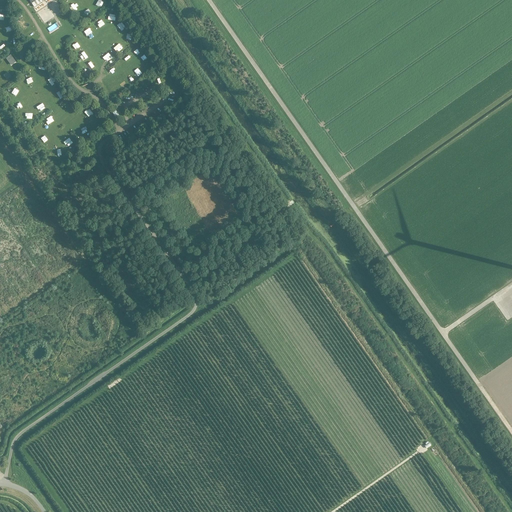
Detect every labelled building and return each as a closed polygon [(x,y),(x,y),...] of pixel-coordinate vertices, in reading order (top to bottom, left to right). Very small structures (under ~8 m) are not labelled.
[(102,57),(104,60),(111,56),(108,52),(102,57)] [(6,58),(11,65),(15,62),(10,56),(6,58)] [(86,65),(90,70),(95,67),(91,62),(86,65)] [(48,80),(51,85),(56,82),(53,77),(48,80)] [(60,98),(64,94),(61,89),(56,93),(60,98)] [(90,108),(85,111),(89,117),(93,114),(90,108)] [(114,108),(111,110),(117,120),(121,118),(120,116),(121,115),(116,108),(115,109),(114,108)]
